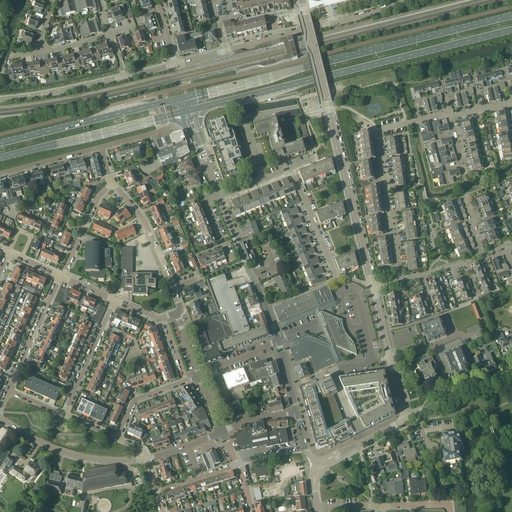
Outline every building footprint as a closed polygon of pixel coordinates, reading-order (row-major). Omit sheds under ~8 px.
[(34,8),(33,11),(41,14),(42,10),(43,11),(45,3),(36,0),(32,0),(32,3),(32,4),(32,5),(32,6),(33,6),(33,7),(34,8)] [(87,9),(84,0),(80,0),(76,1),(79,13),(82,12),(82,10),(87,9)] [(84,0),(87,9),(92,8),(93,10),(96,9),(93,0),(84,0)] [(138,0),(142,10),(152,8),(149,0),(138,0)] [(292,12),(288,0),(239,0),(236,1),(238,11),(239,15),(236,16),(236,18),(239,17),(240,16),(243,17),(276,8),(276,11),(277,11),(278,12),(273,13),(274,16),(292,12)] [(79,13),(76,1),(71,2),(67,3),(70,13),(75,12),(75,14),(79,13)] [(70,13),(67,3),(64,3),(64,4),(59,5),(62,17),(65,16),(65,14),(70,13)] [(178,9),(177,6),(180,5),(179,3),(168,6),(169,9),(167,9),(167,11),(178,9)] [(207,10),(207,7),(209,7),(208,4),(197,7),(198,10),(196,10),(196,13),(207,10)] [(123,10),(124,10),(122,6),(110,10),(113,17),(114,17),(115,20),(122,18),(121,15),(122,14),(123,14),(123,13),(123,12),(124,11),(124,10),(123,10)] [(156,28),(152,15),(152,13),(143,16),(148,31),(156,28)] [(181,18),(180,16),(182,15),(181,13),(171,16),(171,18),(169,19),(170,21),(181,18)] [(211,17),(210,14),(200,17),(200,20),(198,20),(199,23),(210,20),(209,17),(211,17)] [(29,24),(28,27),(35,30),(36,26),(37,27),(40,19),(28,15),(26,19),(27,19),(26,20),(26,21),(27,21),(27,22),(27,23),(28,23),(28,24),(29,24)] [(267,32),(264,18),(234,25),(234,24),(231,25),(230,21),(223,23),(227,39),(230,39),(232,40),(233,41),(267,32)] [(90,35),(94,34),(94,33),(99,31),(95,20),(91,21),(92,23),(87,24),(90,35)] [(183,28),(183,26),(185,25),(184,23),(173,26),(174,28),(172,29),(172,31),(183,28)] [(87,24),(82,26),(81,24),(78,25),(82,37),(86,35),(87,36),(90,35),(87,24)] [(73,40),(70,28),(66,29),(67,31),(62,32),(64,42),(68,42),(68,41),(73,40)] [(23,40),(22,43),(29,46),(31,42),(31,43),(34,35),(22,31),(21,35),(21,36),(21,37),(21,38),(21,39),(22,39),(23,40)] [(62,32),(57,33),(56,31),(52,32),(55,44),(60,43),(64,42),(62,32)] [(145,42),(142,32),(135,34),(135,36),(132,37),(135,48),(139,47),(138,45),(145,42)] [(207,33),(203,34),(205,41),(206,41),(209,40),(209,42),(210,42),(211,43),(213,42),(213,41),(217,40),(215,32),(208,34),(207,34),(207,33)] [(198,46),(196,40),(187,43),(185,36),(174,39),(175,42),(174,43),(175,46),(176,46),(179,56),(191,53),(191,54),(195,53),(194,52),(198,51),(196,46),(198,46)] [(129,38),(126,39),(125,37),(117,40),(121,50),(128,48),(129,50),(132,48),(129,38)] [(298,38),(293,40),(292,38),(271,43),(272,48),(288,43),(291,56),(275,60),(276,64),(298,59),(297,57),(302,56),(301,51),(296,52),(294,46),(294,44),(299,43),(298,38)] [(104,58),(108,56),(109,58),(113,56),(110,44),(105,46),(105,45),(101,46),(104,58)] [(104,58),(101,46),(97,48),(93,50),(97,62),(101,60),(100,59),(104,58)] [(97,62),(93,50),(88,51),(88,50),(84,52),(88,63),(92,62),(92,63),(97,62)] [(88,63),(84,52),(80,53),(81,54),(76,55),(80,67),(84,66),(84,64),(88,63)] [(80,67),(76,55),(72,56),(72,55),(68,56),(70,68),(74,67),(75,68),(80,67)] [(70,68),(68,56),(64,57),(64,58),(59,59),(62,71),(66,70),(66,69),(70,68)] [(62,71),(59,59),(55,60),(55,59),(51,60),(53,72),(57,71),(58,72),(62,71)] [(53,72),(51,60),(45,61),(45,62),(42,63),(45,75),(49,74),(49,73),(53,72)] [(42,63),(39,63),(39,62),(34,63),(35,75),(39,74),(40,76),(45,75),(42,63)] [(35,75),(34,63),(28,64),(28,65),(25,65),(27,78),(31,77),(31,76),(35,75)] [(25,65),(22,65),(16,66),(18,77),(22,77),(22,78),(27,78),(25,65)] [(18,77),(16,66),(11,66),(11,67),(8,67),(9,75),(9,80),(14,79),(14,78),(18,77)] [(511,68),(509,69),(509,67),(503,68),(505,78),(509,77),(509,80),(511,81),(511,80),(511,68)] [(493,73),(488,74),(490,81),(497,79),(499,84),(503,83),(504,82),(503,78),(505,78),(503,68),(498,70),(498,68),(492,70),(493,73)] [(490,81),(488,74),(478,77),(478,75),(472,76),(474,83),(474,85),(477,84),(478,88),(480,89),(484,88),(482,82),(490,81)] [(474,83),(472,76),(456,80),(458,86),(465,84),(467,90),(471,89),(472,87),(471,83),(474,83)] [(458,86),(456,80),(447,82),(446,80),(440,81),(442,88),(443,90),(446,90),(447,94),(448,94),(452,93),(451,88),(458,86)] [(439,89),(442,88),(440,81),(425,85),(426,91),(434,89),(435,95),(439,94),(440,93),(439,89)] [(505,91),(504,87),(503,86),(499,87),(498,84),(491,86),(495,102),(501,100),(499,93),(505,91)] [(426,91),(425,85),(409,89),(411,96),(414,95),(415,99),(417,100),(420,99),(419,93),(426,91)] [(495,102),(491,86),(484,88),(485,91),(481,92),(480,93),(481,97),(487,96),(489,103),(495,102)] [(473,97),(472,92),(471,92),(467,93),(466,89),(459,91),(463,107),(470,105),(468,98),(473,97)] [(463,107),(459,91),(453,93),(453,96),(449,97),(449,98),(450,102),(455,101),(457,109),(463,107)] [(440,97),(436,98),(435,95),(428,97),(432,113),(438,111),(436,103),(442,102),(441,98),(440,97)] [(432,113),(428,97),(421,98),(422,102),(418,102),(417,104),(418,108),(424,106),(426,114),(432,113)] [(226,121),(225,118),(219,119),(212,121),(212,122),(207,124),(208,127),(209,126),(210,131),(209,132),(211,137),(212,136),(214,141),(212,142),(213,143),(214,146),(214,147),(217,146),(219,151),(217,151),(219,156),(220,156),(220,159),(221,158),(223,163),(221,163),(224,171),(226,176),(228,175),(229,178),(238,175),(235,165),(234,163),(243,160),(242,157),(241,157),(240,152),(241,152),(239,146),(239,147),(238,144),(237,145),(235,140),(237,139),(236,138),(236,137),(236,136),(236,135),(235,135),(235,134),(235,133),(234,132),(233,128),(228,129),(227,126),(226,126),(224,121),(226,121)] [(473,127),(471,119),(460,121),(462,130),(473,127)] [(283,139),(279,127),(278,127),(276,121),(272,122),(272,121),(254,127),(257,138),(268,135),(270,143),(283,139)] [(435,129),(436,133),(437,134),(449,131),(447,125),(440,126),(438,121),(430,123),(432,130),(435,129)] [(432,130),(430,123),(424,124),(426,132),(420,133),(422,141),(429,139),(429,136),(433,135),(432,130)] [(474,132),(473,127),(462,130),(463,135),(465,135),(464,135),(474,132)] [(173,136),(170,137),(175,150),(185,146),(182,139),(185,138),(182,131),(172,134),(173,136)] [(374,159),(370,132),(355,134),(355,137),(359,137),(359,139),(356,140),(356,142),(360,142),(360,144),(356,145),(357,148),(360,147),(361,150),(357,150),(358,153),(361,152),(362,155),(358,156),(358,158),(362,158),(363,161),(363,164),(355,165),(356,167),(360,167),(360,170),(356,170),(357,173),(361,172),(361,175),(357,175),(357,178),(361,177),(362,181),(373,179),(370,160),(374,159)] [(476,137),(475,132),(474,132),(464,135),(465,135),(466,140),(476,137)] [(169,135),(155,141),(156,143),(153,144),(157,155),(158,155),(163,168),(179,160),(175,150),(170,137),(169,135)] [(401,151),(401,149),(399,149),(398,146),(401,146),(400,144),(398,144),(397,141),(400,141),(400,138),(386,140),(388,157),(400,155),(399,152),(401,151)] [(446,152),(445,146),(452,145),(451,138),(439,141),(438,142),(440,146),(437,147),(436,147),(438,154),(446,152)] [(305,153),(302,142),(285,147),(283,139),(270,143),(274,155),(275,155),(277,160),(284,158),(284,159),(305,153)] [(437,147),(435,142),(434,142),(430,143),(429,139),(422,141),(425,149),(430,148),(432,155),(438,154),(436,147),(437,147)] [(131,158),(134,157),(135,155),(135,153),(140,152),(141,155),(145,154),(143,147),(139,148),(139,146),(129,148),(131,158)] [(190,154),(187,146),(176,150),(177,153),(178,153),(180,160),(190,154)] [(131,158),(129,148),(119,151),(120,153),(116,154),(118,161),(122,160),(121,157),(126,156),(127,159),(131,158)] [(511,157),(511,148),(502,151),(503,159),(511,157)] [(440,161),(443,160),(444,164),(445,165),(457,162),(455,155),(448,157),(446,152),(438,154),(440,161)] [(440,161),(438,154),(432,155),(434,163),(428,164),(430,172),(437,171),(436,167),(440,167),(441,165),(440,161)] [(409,181),(409,179),(406,179),(406,176),(408,176),(408,173),(405,174),(405,171),(407,171),(407,168),(404,169),(404,166),(407,165),(406,163),(404,163),(403,160),(406,160),(405,157),(392,159),(396,187),(407,185),(406,182),(409,181)] [(99,170),(97,158),(90,160),(91,162),(88,163),(90,172),(99,170)] [(88,163),(85,164),(84,160),(77,162),(80,171),(81,176),(85,174),(84,171),(86,171),(87,173),(90,172),(88,163)] [(193,164),(191,160),(182,163),(183,163),(179,165),(181,169),(193,164)] [(335,172),(331,160),(313,168),(312,166),(309,167),(310,169),(299,174),(303,185),(335,172)] [(69,169),(70,175),(72,174),(76,173),(76,172),(80,171),(77,162),(70,164),(71,167),(69,168),(70,169),(69,169)] [(181,169),(177,171),(179,175),(183,174),(186,172),(186,173),(194,169),(193,164),(181,169)] [(483,166),(482,164),(471,166),(473,172),(483,169),(485,169),(485,168),(485,166),(484,165),(483,166)] [(63,166),(57,167),(59,177),(65,176),(66,179),(68,181),(71,180),(70,175),(69,169),(68,167),(63,168),(63,166)] [(57,178),(59,177),(57,167),(51,169),(53,176),(56,175),(57,178)] [(128,173),(124,175),(127,181),(134,178),(132,172),(136,170),(135,167),(127,170),(128,173)] [(460,176),(459,169),(447,172),(446,173),(447,177),(444,178),(446,185),(454,183),(453,177),(460,176)] [(101,177),(99,170),(90,172),(92,180),(90,180),(91,183),(98,181),(97,178),(101,177)] [(444,178),(443,173),(442,173),(438,174),(437,171),(430,172),(432,180),(438,179),(440,187),(446,185),(444,178)] [(44,179),(43,179),(42,177),(41,172),(33,174),(34,178),(32,179),(33,184),(45,181),(44,179)] [(155,178),(156,179),(158,184),(158,185),(164,182),(164,175),(155,178)] [(26,185),(23,176),(17,178),(20,187),(26,185)] [(134,178),(127,181),(129,186),(133,184),(134,186),(140,184),(136,177),(134,178)] [(183,177),(177,179),(179,186),(185,184),(183,177)] [(295,192),(292,185),(290,185),(287,178),(284,179),(290,194),(295,192)] [(290,194),(284,179),(281,180),(284,188),(282,189),(285,196),(290,194)] [(143,187),(137,189),(139,195),(147,192),(145,186),(148,185),(147,182),(145,183),(142,184),(143,187)] [(282,189),(280,190),(277,182),(274,183),(280,198),(285,196),(282,189)] [(280,198),(274,183),(271,184),(274,192),(272,193),(275,200),(280,198)] [(272,193),(270,194),(267,186),(264,187),(270,202),(275,200),(272,193)] [(382,213),(378,186),(364,188),(364,191),(367,190),(367,193),(365,194),(365,196),(368,196),(368,199),(366,199),(366,201),(368,201),(369,204),(367,204),(367,207),(369,206),(370,209),(367,209),(368,212),(370,212),(371,215),(371,218),(365,219),(366,221),(367,221),(368,224),(366,224),(366,227),(368,226),(369,229),(367,230),(367,232),(369,232),(370,235),(381,234),(378,214),(382,213)] [(91,191),(90,191),(91,188),(88,187),(87,189),(85,189),(82,194),(89,197),(91,191)] [(270,202),(264,187),(261,189),(264,196),(262,197),(265,204),(270,202)] [(262,197),(260,198),(257,190),(254,191),(260,206),(265,204),(262,197)] [(260,206),(254,191),(251,193),(254,200),(252,201),(255,208),(260,206)] [(149,197),(147,192),(139,195),(142,200),(149,197)] [(89,197),(82,194),(80,193),(77,199),(80,200),(86,203),(89,197)] [(489,201),(486,193),(476,197),(479,205),(489,201)] [(252,201),(250,202),(247,194),(244,196),(250,211),(255,208),(252,201)] [(250,211),(244,196),(241,197),(244,204),(242,205),(245,213),(250,211)] [(151,203),(149,197),(142,200),(144,206),(151,203)] [(77,199),(75,204),(77,205),(84,208),(86,203),(80,200),(77,199)] [(242,205),(240,206),(237,199),(234,200),(240,215),(245,213),(242,205)] [(240,215),(234,200),(231,201),(234,209),(232,209),(235,217),(240,215)] [(158,204),(159,206),(151,209),(153,215),(163,211),(161,205),(162,205),(164,204),(163,201),(158,204)] [(202,208),(200,203),(199,204),(197,201),(188,205),(189,208),(191,207),(193,212),(202,208)] [(455,207),(453,201),(443,205),(445,211),(455,207)] [(491,206),(489,201),(479,205),(481,210),(491,206)] [(59,203),(56,209),(59,210),(65,213),(68,207),(61,204),(59,203)] [(345,215),(342,203),(330,209),(329,207),(326,208),(327,210),(316,214),(320,226),(345,215)] [(102,204),(97,214),(103,217),(107,207),(102,204)] [(84,208),(77,205),(75,211),(81,214),(84,208)] [(493,211),(491,206),(481,210),(483,215),(493,211)] [(107,207),(103,217),(109,219),(113,209),(107,207)] [(457,212),(455,207),(445,211),(447,216),(457,212)] [(119,212),(126,221),(131,217),(124,208),(119,212)] [(204,213),(202,208),(193,212),(191,213),(193,218),(204,213)] [(298,211),(297,208),(289,211),(288,209),(281,212),(283,217),(298,211)] [(65,213),(59,210),(56,209),(54,214),(56,215),(63,218),(65,213)] [(161,214),(164,213),(163,211),(153,215),(155,221),(163,218),(161,214)] [(292,219),(292,217),(299,214),(298,211),(283,217),(285,222),(292,219)] [(495,216),(493,211),(483,215),(485,220),(495,216)] [(114,216),(121,225),(126,221),(119,212),(114,216)] [(459,217),(457,212),(447,216),(449,221),(459,217)] [(206,218),(204,213),(193,218),(195,223),(197,222),(206,218)] [(25,217),(20,214),(17,220),(23,223),(25,217)] [(31,217),(29,215),(28,216),(26,215),(25,217),(23,223),(28,225),(31,219),(31,217)] [(63,218),(56,215),(54,221),(60,224),(63,218)] [(37,219),(33,218),(31,217),(31,219),(28,225),(33,228),(37,219)] [(46,217),(45,219),(50,221),(50,222),(53,223),(51,226),(58,229),(59,229),(60,227),(59,226),(60,224),(54,221),(49,219),(46,217)] [(166,221),(167,220),(165,217),(163,218),(155,221),(157,226),(165,223),(166,225),(168,224),(166,221)] [(461,222),(459,217),(449,221),(451,226),(461,222)] [(208,222),(206,218),(197,222),(199,226),(208,222)] [(302,221),(301,218),(293,221),(292,219),(285,222),(287,227),(302,221)] [(36,222),(37,219),(33,228),(39,230),(42,224),(36,222)] [(494,225),(495,225),(493,219),(483,223),(485,228),(494,225)] [(96,221),(92,230),(98,233),(102,224),(96,221)] [(296,229),(296,227),(303,224),(302,221),(287,227),(289,232),(296,229)] [(210,227),(208,222),(199,226),(201,231),(210,227)] [(257,227),(254,222),(247,225),(248,227),(241,231),(242,233),(257,227)] [(102,224),(98,233),(104,235),(108,227),(102,224)] [(126,228),(130,236),(136,234),(132,225),(126,228)] [(460,230),(459,225),(448,229),(450,234),(460,230)] [(496,230),(494,225),(485,228),(484,228),(486,233),(486,234),(495,230),(496,230)] [(108,227),(104,235),(109,238),(113,229),(108,227)] [(212,232),(210,227),(201,231),(203,236),(200,237),(212,232)] [(259,232),(257,227),(242,233),(243,236),(251,233),(252,236),(259,232)] [(8,231),(9,229),(7,228),(3,236),(8,239),(11,232),(8,231)] [(121,230),(125,239),(130,236),(126,228),(121,230)] [(171,230),(170,228),(160,232),(162,238),(172,233),(169,234),(168,231),(171,230)] [(306,231),(305,228),(297,231),(296,229),(289,232),(287,233),(289,238),(291,237),(306,231)] [(115,232),(119,241),(125,239),(121,230),(115,232)] [(462,235),(460,230),(450,234),(452,239),(462,235)] [(495,230),(486,234),(486,233),(485,234),(487,239),(497,235),(495,230)] [(301,239),(300,237),(307,234),(306,231),(291,237),(293,242),(301,239)] [(69,240),(70,240),(71,239),(71,238),(70,238),(71,235),(63,232),(61,237),(69,241),(69,240)] [(214,237),(212,232),(200,237),(202,241),(205,240),(214,237)] [(172,240),(174,239),(172,233),(162,238),(164,243),(172,240)] [(464,240),(462,235),(452,239),(454,245),(455,244),(464,240)] [(499,240),(497,235),(487,239),(489,244),(499,240)] [(61,237),(59,237),(58,239),(62,240),(60,244),(66,246),(69,241),(61,237)] [(216,242),(214,237),(205,240),(207,245),(216,242)] [(43,238),(42,241),(38,239),(37,241),(35,240),(31,248),(37,251),(39,246),(42,247),(44,242),(45,239),(43,238)] [(310,241),(309,238),(301,241),(301,239),(293,242),(295,247),(310,241)] [(42,247),(44,248),(46,244),(48,244),(50,240),(46,239),(44,242),(42,247)] [(172,240),(164,243),(167,249),(174,245),(174,246),(177,245),(174,239),(172,240)] [(467,245),(465,240),(464,240),(455,244),(457,249),(467,245)] [(305,249),(304,247),(311,244),(310,241),(295,247),(297,252),(305,249)] [(251,251),(247,242),(240,244),(244,254),(251,251)] [(99,272),(100,249),(100,244),(86,244),(85,272),(90,272),(99,272)] [(470,253),(467,245),(457,249),(460,257),(470,253)] [(132,274),(133,249),(121,248),(121,289),(123,289),(123,292),(129,292),(132,292),(132,296),(148,296),(148,288),(156,288),(156,280),(152,280),(152,274),(132,274)] [(222,249),(218,250),(217,248),(216,249),(221,262),(226,260),(222,249)] [(314,251),(313,248),(305,251),(305,249),(297,252),(299,257),(314,251)] [(51,253),(52,250),(50,249),(49,252),(46,259),(51,261),(54,255),(51,253)] [(112,263),(110,263),(110,249),(100,249),(99,272),(90,272),(90,278),(97,278),(97,279),(105,279),(105,267),(112,267),(112,263)] [(221,262),(216,249),(214,249),(215,252),(212,253),(216,264),(221,262)] [(49,252),(43,250),(40,256),(46,259),(49,252)] [(256,260),(252,250),(251,251),(244,254),(248,263),(256,260)] [(172,261),(179,258),(181,257),(179,251),(176,252),(177,252),(169,255),(172,261)] [(212,253),(209,254),(208,251),(206,252),(211,263),(215,262),(216,264),(212,253)] [(309,259),(308,257),(315,254),(314,251),(299,257),(301,262),(309,259)] [(211,263),(206,252),(204,253),(205,256),(202,257),(206,265),(211,263)] [(358,266),(354,253),(335,261),(340,272),(341,272),(344,271),(345,272),(354,268),(358,266)] [(60,257),(54,255),(51,261),(57,264),(60,257)] [(202,257),(199,258),(198,255),(196,256),(201,267),(206,265),(202,257)] [(181,263),(179,258),(172,261),(174,266),(181,263)] [(318,261),(317,258),(310,261),(309,259),(301,262),(303,267),(318,261)] [(504,272),(503,270),(506,268),(507,267),(505,263),(500,265),(497,258),(491,260),(497,275),(504,273),(504,272)] [(313,269),(312,267),(320,264),(318,261),(303,267),(305,272),(313,269)] [(484,265),(484,264),(482,265),(481,261),(473,264),(474,267),(471,268),(471,270),(484,265)] [(186,271),(184,266),(182,266),(181,263),(174,266),(177,273),(180,272),(181,274),(186,271)] [(485,271),(483,267),(485,267),(484,265),(471,270),(472,272),(476,271),(477,274),(485,271)] [(19,269),(19,267),(17,267),(16,268),(15,268),(13,273),(19,276),(24,278),(25,276),(23,275),(24,272),(19,269)] [(322,271),(321,268),(314,271),(313,269),(305,272),(307,277),(322,271)] [(35,274),(30,271),(26,279),(32,282),(35,274)] [(324,274),(322,271),(307,277),(309,282),(317,279),(316,277),(324,274)] [(475,280),(488,275),(487,274),(486,275),(485,271),(477,274),(478,277),(474,278),(475,280)] [(511,274),(511,275),(509,271),(508,271),(504,272),(504,273),(497,275),(499,281),(506,278),(508,284),(511,282),(511,274)] [(19,276),(13,273),(10,279),(12,279),(11,282),(16,284),(19,276)] [(41,276),(35,274),(32,282),(37,284),(41,276)] [(227,282),(224,275),(206,282),(219,316),(210,319),(209,319),(207,320),(206,320),(204,321),(192,325),(193,326),(201,349),(207,365),(222,360),(221,355),(233,350),(271,336),(267,326),(250,332),(234,288),(245,284),(242,276),(227,282)] [(488,281),(487,277),(488,277),(488,275),(475,280),(476,282),(479,281),(480,284),(488,281)] [(46,279),(41,276),(37,284),(43,287),(46,279)] [(290,291),(287,284),(286,284),(283,277),(275,280),(278,288),(280,287),(283,294),(290,291)] [(327,281),(326,280),(325,278),(318,281),(317,279),(309,282),(310,283),(312,287),(327,281)] [(469,282),(469,280),(465,281),(464,278),(456,281),(457,285),(456,285),(457,286),(469,282)] [(441,284),(440,282),(439,283),(437,279),(429,282),(431,285),(427,286),(428,288),(441,284)] [(204,281),(205,281),(204,281),(201,282),(201,283),(198,284),(195,285),(192,286),(194,291),(197,290),(200,289),(207,286),(204,281)] [(492,286),(491,284),(490,285),(488,281),(480,284),(482,287),(478,289),(479,290),(492,286)] [(16,284),(11,282),(9,285),(6,283),(3,289),(10,292),(12,286),(14,287),(16,284)] [(468,288),(467,285),(470,284),(469,282),(457,286),(457,287),(458,287),(460,291),(468,288)] [(251,287),(249,284),(238,288),(239,292),(251,287)] [(441,289),(440,285),(441,285),(441,284),(428,288),(429,290),(432,289),(433,292),(441,289)] [(191,288),(184,291),(187,297),(195,294),(197,298),(202,296),(200,289),(197,290),(194,291),(192,286),(192,287),(191,287),(191,288)] [(334,301),(328,286),(322,288),(329,303),(334,301)] [(492,287),(492,286),(479,290),(480,292),(483,291),(484,294),(492,291),(491,287),(492,287)] [(255,295),(252,287),(245,291),(248,298),(255,295)] [(329,303),(322,288),(318,290),(324,305),(329,303)] [(473,292),(472,290),(469,291),(468,288),(460,291),(461,295),(460,295),(460,296),(473,292)] [(10,292),(3,289),(1,294),(7,297),(10,292)] [(444,294),(444,292),(443,293),(441,289),(433,292),(434,295),(431,296),(432,298),(444,294)] [(76,292),(71,290),(71,291),(68,290),(62,302),(64,303),(67,300),(68,298),(73,300),(76,292)] [(324,305),(318,290),(313,292),(319,307),(324,305)] [(33,295),(28,292),(27,295),(29,296),(26,301),(34,304),(35,305),(36,302),(35,301),(36,299),(32,297),(33,295)] [(83,297),(80,296),(81,294),(76,292),(73,300),(71,303),(79,306),(81,302),(83,297)] [(319,307),(313,292),(308,294),(314,309),(319,307)] [(474,294),(473,292),(460,296),(461,298),(462,297),(463,301),(472,298),(470,295),(474,294)] [(1,294),(0,296),(0,300),(5,302),(6,303),(9,298),(7,297),(1,294)] [(198,301),(190,305),(192,310),(192,311),(200,308),(198,304),(202,303),(203,299),(209,297),(207,294),(202,296),(197,298),(198,301)] [(314,309),(308,294),(303,296),(309,311),(314,309)] [(427,298),(427,296),(424,297),(422,294),(414,297),(416,301),(414,302),(415,303),(427,298)] [(445,299),(444,295),(445,295),(444,294),(432,298),(433,300),(436,299),(437,302),(445,299)] [(259,305),(255,295),(248,298),(249,298),(247,298),(253,313),(251,313),(253,317),(262,314),(259,305)] [(309,311),(303,296),(298,298),(304,313),(309,311)] [(91,299),(86,297),(86,298),(83,297),(81,302),(83,304),(82,307),(87,309),(91,299)] [(304,313),(298,298),(293,300),(299,315),(304,313)] [(426,304),(425,301),(428,300),(427,298),(415,303),(415,304),(417,303),(418,307),(426,304)] [(99,302),(91,299),(87,309),(92,311),(95,312),(99,302)] [(448,304),(448,302),(446,303),(445,299),(437,302),(438,305),(435,307),(436,308),(448,304)] [(299,315),(293,300),(288,302),(294,317),(299,315)] [(34,304),(26,301),(24,307),(31,310),(32,310),(34,307),(33,307),(34,304)] [(59,305),(53,302),(52,305),(58,308),(57,309),(57,310),(55,314),(63,317),(66,318),(69,311),(59,306),(59,305)] [(294,317),(288,302),(283,304),(289,319),(294,317)] [(289,319),(283,304),(278,306),(284,321),(289,319)] [(431,308),(430,306),(427,307),(426,304),(418,307),(419,311),(418,311),(418,313),(431,308)] [(449,305),(448,304),(436,308),(436,310),(440,309),(441,312),(449,309),(447,305),(449,305)] [(482,318),(476,304),(472,306),(477,320),(482,318)] [(284,321),(278,306),(273,308),(279,323),(284,321)] [(31,310),(24,307),(22,312),(29,315),(30,316),(31,313),(30,312),(31,310)] [(202,318),(207,316),(205,310),(201,312),(200,308),(192,311),(195,318),(200,316),(202,318)] [(432,310),(431,308),(418,313),(419,314),(420,313),(422,317),(430,314),(429,311),(432,310)] [(124,313),(118,311),(115,319),(120,321),(124,313)] [(29,315),(22,312),(19,318),(27,321),(29,318),(28,318),(29,315)] [(342,320),(321,312),(335,347),(356,356),(356,350),(354,345),(351,340),(347,336),(345,331),(343,326),(342,320)] [(129,316),(124,313),(120,321),(126,324),(129,316)] [(63,317),(55,314),(53,318),(61,322),(63,317)] [(263,314),(262,314),(253,317),(254,317),(255,320),(256,319),(258,323),(259,322),(259,323),(265,320),(263,314)] [(135,318),(129,316),(126,324),(131,326),(135,318)] [(27,321),(19,318),(17,323),(24,327),(25,327),(26,324),(25,323),(27,321)] [(63,323),(61,322),(53,318),(51,323),(59,327),(60,327),(63,323)] [(141,327),(138,326),(140,321),(135,318),(131,326),(136,329),(135,332),(138,333),(141,327)] [(425,334),(428,344),(447,337),(440,318),(421,325),(425,334)] [(267,325),(265,320),(259,323),(257,324),(258,328),(259,328),(267,325)] [(92,324),(84,321),(82,326),(89,329),(92,324)] [(24,327),(17,323),(14,329),(22,332),(22,333),(24,329),(23,329),(24,327)] [(51,323),(49,328),(57,331),(58,332),(60,327),(59,327),(51,323)] [(152,325),(146,323),(144,328),(148,330),(150,335),(150,336),(158,333),(156,328),(156,327),(153,328),(152,325)] [(89,329),(82,326),(80,330),(87,334),(89,329)] [(57,331),(49,328),(47,332),(54,336),(57,331)] [(22,332),(14,329),(12,334),(19,338),(20,338),(21,335),(21,334),(22,332)] [(77,329),(75,334),(77,335),(85,338),(87,334),(80,330),(77,329)] [(54,336),(47,332),(45,337),(52,341),(54,336)] [(122,336),(112,332),(109,340),(117,344),(119,338),(121,339),(122,336)] [(158,333),(150,336),(148,337),(150,343),(152,342),(160,339),(158,333)] [(502,333),(496,335),(499,342),(502,348),(510,345),(511,349),(511,340),(509,341),(507,338),(504,340),(502,333)] [(19,338),(12,334),(9,340),(17,343),(18,343),(19,340),(18,340),(19,338)] [(52,341),(45,337),(42,342),(50,345),(52,341)] [(162,344),(160,339),(152,342),(154,347),(162,344)] [(17,343),(9,340),(7,345),(14,348),(15,349),(17,346),(16,345),(17,343)] [(83,343),(75,340),(73,344),(81,348),(83,343)] [(117,344),(109,340),(106,346),(114,349),(117,344)] [(309,340),(289,348),(295,363),(310,357),(311,359),(316,372),(336,364),(330,349),(309,340)] [(468,340),(462,342),(464,348),(470,346),(468,340)] [(50,345),(42,342),(40,346),(48,350),(51,351),(53,346),(50,345)] [(81,348),(73,344),(71,349),(79,353),(81,348)] [(164,350),(162,344),(154,347),(151,348),(153,354),(164,350)] [(14,348),(7,345),(4,351),(12,354),(13,354),(14,351),(13,351),(14,348)] [(48,350),(40,346),(38,351),(46,355),(48,350)] [(114,349),(106,346),(104,351),(112,355),(114,349)] [(443,355),(451,373),(453,372),(455,378),(469,372),(466,366),(468,366),(460,348),(443,355)] [(79,353),(71,349),(69,354),(77,357),(79,353)] [(151,361),(166,356),(164,350),(153,354),(155,357),(154,358),(154,357),(150,359),(151,361)] [(12,354),(4,351),(2,356),(9,359),(10,360),(12,357),(11,356),(12,354)] [(49,356),(46,355),(38,351),(36,356),(47,361),(49,356)] [(112,355),(104,351),(101,357),(109,360),(112,355)] [(77,357),(69,354),(67,358),(75,362),(77,357)] [(484,356),(486,360),(481,362),(479,356),(474,358),(477,366),(482,364),(486,374),(496,370),(490,354),(484,356)] [(434,362),(431,357),(428,359),(426,355),(416,360),(415,361),(416,363),(417,363),(418,365),(417,365),(417,366),(417,367),(418,368),(419,369),(416,370),(415,372),(417,377),(419,377),(422,376),(424,380),(430,377),(431,379),(431,378),(432,378),(432,379),(433,379),(435,379),(435,377),(436,376),(433,370),(435,369),(435,368),(436,368),(436,367),(436,366),(434,362)] [(9,359),(2,356),(0,360),(0,361),(7,365),(8,365),(9,362),(8,362),(9,359)] [(47,361),(36,356),(34,360),(45,365),(47,361)] [(168,361),(166,356),(151,361),(152,363),(156,362),(159,361),(160,364),(168,361)] [(109,360),(101,357),(99,362),(107,366),(109,360)] [(75,362),(67,358),(65,363),(72,367),(75,362)] [(45,365),(34,360),(32,365),(40,369),(42,370),(44,365),(45,365)] [(267,364),(266,360),(261,362),(254,364),(252,365),(242,368),(243,368),(249,383),(249,384),(261,380),(262,380),(279,374),(279,373),(276,362),(267,364)] [(170,367),(168,361),(160,364),(162,370),(170,367)] [(107,366),(99,362),(96,368),(105,371),(107,366)] [(297,367),(294,368),(299,380),(310,376),(309,375),(305,364),(297,367)] [(172,373),(170,367),(162,370),(160,371),(161,373),(163,372),(164,375),(172,373)] [(70,371),(63,368),(61,372),(68,376),(70,371)] [(105,371),(96,368),(94,373),(102,377),(105,371)] [(243,368),(222,376),(228,390),(249,383),(243,368)] [(68,376),(61,372),(58,377),(66,381),(68,376)] [(146,372),(141,374),(141,377),(144,384),(150,382),(147,375),(146,372)] [(384,372),(339,379),(357,418),(358,421),(355,423),(352,424),(351,421),(348,423),(350,426),(354,434),(355,436),(360,433),(365,431),(395,416),(384,372)] [(102,377),(94,373),(92,379),(100,382),(102,377)] [(155,380),(153,373),(147,375),(150,382),(155,380)] [(174,378),(172,373),(164,375),(166,381),(175,378),(174,378)] [(140,374),(135,376),(136,379),(139,386),(144,384),(141,377),(141,374),(140,374)] [(279,374),(262,380),(263,384),(266,383),(268,389),(271,388),(273,388),(273,389),(274,389),(282,387),(282,386),(281,384),(282,383),(281,383),(281,381),(281,380),(280,380),(280,378),(280,377),(279,375),(279,374)] [(221,375),(212,378),(212,379),(213,382),(214,382),(215,385),(216,386),(215,386),(216,390),(225,387),(223,382),(221,376),(221,375)] [(135,376),(134,376),(133,376),(132,376),(127,378),(128,382),(130,381),(133,389),(139,386),(136,379),(135,376)] [(300,387),(299,389),(315,447),(319,446),(319,449),(324,448),(329,448),(329,449),(355,436),(354,434),(350,426),(348,423),(326,434),(315,396),(315,394),(316,393),(315,389),(317,388),(323,400),(330,396),(330,394),(336,391),(336,390),(333,385),(333,384),(331,379),(329,376),(315,382),(301,386),(300,387)] [(35,380),(29,377),(24,387),(31,390),(35,380)] [(100,382),(92,379),(89,384),(97,388),(100,382)] [(41,383),(35,380),(31,390),(37,393),(41,383)] [(48,385),(41,383),(37,393),(43,395),(48,385)] [(89,384),(87,390),(91,392),(90,395),(96,397),(97,394),(98,394),(99,391),(100,389),(97,388),(89,384)] [(54,388),(48,385),(43,395),(49,398),(54,388)] [(189,392),(186,387),(181,390),(179,390),(172,394),(175,402),(189,392)] [(225,387),(216,390),(217,393),(217,394),(218,393),(219,395),(227,392),(226,390),(225,387)] [(283,390),(282,387),(274,389),(275,392),(277,398),(282,397),(281,395),(286,393),(285,389),(283,390)] [(60,391),(54,388),(49,398),(56,401),(60,391)] [(129,393),(122,389),(119,395),(127,398),(129,393)] [(109,393),(107,392),(105,398),(102,397),(101,396),(99,399),(105,401),(109,393)] [(190,393),(189,392),(190,392),(189,392),(175,402),(177,401),(180,399),(183,404),(192,398),(191,397),(192,397),(192,396),(190,393)] [(220,397),(219,397),(220,400),(220,402),(229,398),(228,397),(227,392),(219,395),(220,397)] [(127,398),(119,395),(119,397),(115,395),(114,399),(109,396),(108,399),(113,401),(119,404),(120,402),(124,404),(127,398)] [(80,403),(77,410),(84,413),(88,403),(88,402),(86,401),(87,400),(81,397),(78,402),(78,403),(79,402),(80,403)] [(193,398),(192,398),(183,404),(184,406),(181,408),(183,411),(179,414),(196,402),(196,401),(194,398),(193,398)] [(229,398),(220,402),(222,405),(223,406),(222,407),(223,407),(222,407),(233,403),(231,398),(229,398)] [(278,399),(276,400),(275,400),(274,400),(275,404),(265,406),(264,403),(259,404),(261,412),(265,411),(269,409),(270,413),(283,410),(282,409),(281,402),(280,402),(280,401),(281,401),(280,399),(278,399)] [(173,400),(167,402),(170,410),(171,411),(177,409),(176,407),(173,400)] [(289,405),(288,401),(286,402),(286,400),(281,401),(280,401),(280,402),(281,402),(282,409),(289,405)] [(119,404),(113,401),(112,404),(111,407),(114,408),(115,406),(117,406),(113,413),(119,416),(122,408),(118,406),(119,404)] [(223,407),(222,407),(224,412),(225,413),(225,415),(228,414),(228,415),(230,420),(241,416),(239,410),(242,409),(239,401),(233,403),(222,407),(223,407)] [(170,410),(167,402),(162,404),(164,411),(165,413),(169,412),(169,411),(170,410)] [(197,403),(196,402),(179,414),(182,418),(190,414),(192,412),(200,407),(197,403)] [(94,406),(88,403),(84,413),(90,416),(94,406)] [(164,411),(162,404),(156,406),(159,414),(161,413),(161,412),(164,411)] [(101,409),(94,406),(90,416),(96,418),(101,409)] [(159,414),(156,406),(150,408),(153,415),(156,414),(156,415),(159,414)] [(207,419),(206,416),(204,410),(202,407),(200,407),(192,412),(195,416),(196,417),(194,419),(195,422),(199,421),(199,422),(202,422),(202,421),(207,419)] [(153,415),(150,408),(144,411),(147,419),(150,418),(150,419),(154,418),(153,415)] [(107,411),(101,409),(96,418),(102,421),(107,411)] [(147,419),(144,411),(138,413),(135,414),(138,420),(139,420),(144,418),(144,420),(147,419)] [(119,416),(113,413),(112,416),(110,415),(109,418),(108,417),(105,423),(108,424),(109,421),(115,424),(119,416)] [(205,432),(205,430),(211,428),(207,419),(202,421),(202,422),(203,424),(197,426),(197,428),(200,434),(205,432)] [(288,427),(288,425),(287,419),(266,421),(266,422),(266,423),(267,429),(270,429),(270,428),(279,427),(279,428),(288,427)] [(140,421),(139,420),(138,420),(136,424),(135,423),(134,426),(131,425),(127,432),(134,435),(140,421)] [(266,423),(264,424),(263,422),(252,424),(253,428),(250,429),(252,438),(267,433),(267,429),(266,423)] [(267,444),(268,447),(287,443),(286,440),(287,440),(286,440),(286,437),(285,434),(285,431),(285,430),(276,432),(276,431),(268,433),(267,433),(252,438),(250,429),(249,424),(249,425),(247,425),(246,428),(246,431),(236,433),(235,435),(237,446),(239,446),(240,451),(266,446),(265,445),(267,444)] [(196,425),(190,427),(191,430),(194,436),(200,434),(197,428),(197,426),(196,425)] [(144,430),(137,427),(134,435),(140,438),(144,430)] [(185,432),(187,439),(194,436),(191,430),(190,427),(185,429),(186,432),(185,432)] [(187,439),(184,430),(181,430),(182,433),(179,434),(182,441),(187,439)] [(459,450),(463,450),(462,442),(461,443),(459,432),(442,434),(442,435),(442,436),(442,438),(443,439),(444,446),(445,445),(446,451),(442,451),(443,458),(442,459),(443,461),(444,461),(444,462),(461,460),(459,450)] [(176,435),(175,433),(172,434),(176,443),(182,441),(179,434),(176,435)] [(163,434),(159,436),(160,438),(161,440),(163,447),(170,444),(168,440),(171,439),(169,434),(164,435),(163,434)] [(153,443),(151,444),(152,446),(153,446),(154,449),(163,447),(161,440),(160,438),(155,439),(156,441),(152,443),(153,443)] [(417,457),(414,448),(409,450),(407,443),(398,446),(399,451),(402,450),(407,465),(416,463),(414,458),(417,457)] [(220,463),(219,461),(215,451),(214,450),(213,451),(211,450),(210,450),(207,451),(208,453),(202,456),(201,456),(208,470),(215,467),(214,467),(214,466),(220,463)] [(397,470),(392,453),(387,454),(388,459),(383,460),(382,458),(375,460),(375,463),(368,465),(370,471),(377,469),(378,470),(385,468),(385,467),(387,467),(389,472),(397,470)] [(168,465),(166,459),(161,461),(161,463),(162,466),(163,469),(159,470),(161,475),(170,473),(169,470),(171,469),(171,468),(170,465),(169,464),(168,465)] [(39,469),(30,462),(23,473),(15,467),(11,473),(24,481),(27,476),(28,474),(33,477),(39,469)] [(69,475),(66,487),(82,490),(82,492),(127,484),(125,472),(117,474),(115,466),(115,465),(95,469),(91,470),(86,471),(85,473),(85,475),(81,474),(81,478),(69,475)] [(269,475),(268,467),(264,467),(262,467),(262,468),(256,468),(255,468),(255,467),(251,468),(252,474),(255,474),(256,477),(269,475)] [(53,474),(50,474),(48,480),(61,482),(62,476),(59,476),(59,473),(53,471),(53,474)] [(232,471),(227,473),(229,480),(230,482),(237,480),(235,474),(233,474),(232,471)] [(405,479),(404,471),(402,472),(400,472),(401,478),(394,479),(394,482),(396,495),(404,494),(402,480),(405,479)] [(174,473),(171,474),(170,473),(161,475),(163,481),(170,479),(170,481),(171,482),(176,480),(175,479),(174,473)] [(227,473),(221,475),(223,482),(224,484),(230,482),(229,480),(227,473)] [(218,483),(216,477),(210,479),(213,488),(218,486),(218,484),(218,483)] [(419,495),(417,481),(417,478),(409,479),(411,496),(419,495)] [(213,488),(210,479),(204,480),(206,487),(207,490),(213,488)] [(206,487),(204,480),(199,482),(201,489),(204,488),(205,491),(207,490),(206,487)] [(394,482),(387,483),(386,480),(382,482),(383,485),(380,485),(380,491),(384,490),(383,489),(387,488),(388,496),(396,495),(394,482)] [(427,494),(425,480),(417,481),(419,495),(427,494)] [(307,491),(306,481),(300,482),(294,483),(294,484),(295,484),(296,492),(302,491),(302,492),(307,491)] [(63,485),(47,482),(45,491),(61,494),(63,485)] [(201,489),(199,482),(193,484),(195,491),(196,492),(196,493),(202,491),(201,489)] [(193,484),(188,486),(190,492),(193,491),(193,493),(196,492),(195,491),(193,484)] [(190,492),(188,486),(182,487),(182,488),(185,498),(185,497),(191,495),(190,492)] [(185,498),(182,488),(177,490),(180,500),(185,498)] [(260,492),(259,488),(253,489),(256,501),(262,500),(262,499),(261,499),(260,492)] [(177,490),(171,492),(174,501),(180,500),(177,490)] [(171,492),(165,494),(167,501),(171,500),(171,502),(174,501),(171,492)] [(295,497),(296,511),(306,510),(304,496),(295,497)] [(263,502),(262,500),(256,501),(256,503),(255,504),(256,510),(270,507),(269,507),(271,506),(270,504),(262,505),(262,503),(263,502)]
